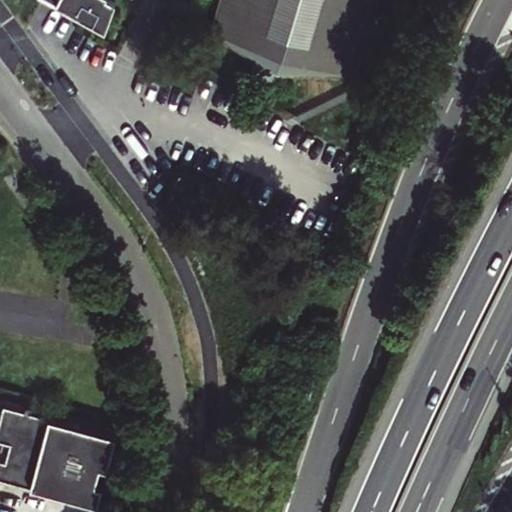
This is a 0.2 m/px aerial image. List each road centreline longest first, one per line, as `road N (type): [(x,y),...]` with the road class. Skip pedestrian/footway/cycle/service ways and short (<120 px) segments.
road 1 (trunk): [(500,0),(424,162),(303,511)]
road 2 (residential): [(155,511),(173,409),(152,302),(106,225),(0,89)]
road 3 (trunk): [(511,214),(372,511)]
road 4 (trunk): [(416,511),(511,309)]
